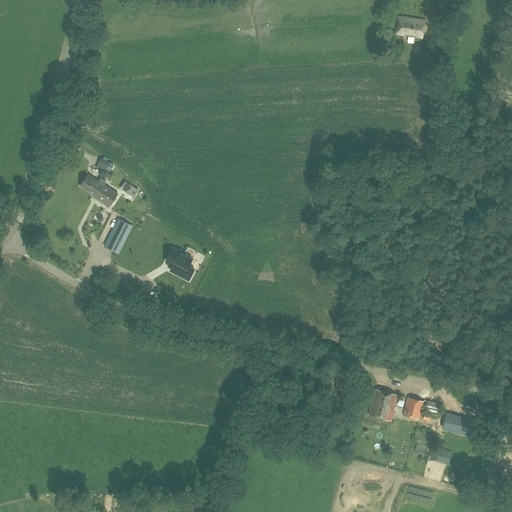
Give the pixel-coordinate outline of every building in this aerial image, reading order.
[(423,38),(426,20),(398,16),(395,34),(404,35),(404,33),(416,35),(416,37),(423,38)] [(109,207),(118,193),(103,183),(102,184),(88,175),(81,186),(93,194),(92,196),(109,207)] [(125,182),(121,188),(134,197),(139,190),(125,182)] [(146,219),(137,237),(147,242),(156,224),(146,219)] [(118,220),(105,246),(118,253),(131,226),(118,220)] [(120,252),(139,262),(148,247),(129,237),(120,252)] [(162,239),(148,269),(157,273),(171,244),(162,239)] [(173,248),(166,261),(173,265),(170,270),(180,275),(189,280),(194,269),(189,267),(193,259),(173,248)] [(391,420),(397,394),(375,389),(369,414),(391,420)] [(419,418),(424,401),(408,397),(404,414),(419,418)] [(425,412),(439,415),(442,404),(427,401),(425,412)] [(511,429),(511,409),(492,405),(487,423),(511,429)] [(477,437),(481,422),(448,413),(444,428),(477,437)]
